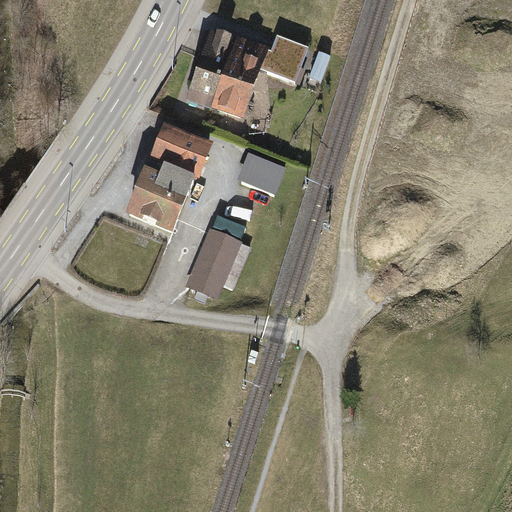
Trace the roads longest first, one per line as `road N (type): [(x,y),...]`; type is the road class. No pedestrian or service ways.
road 1 (track): [(323,340),(342,318),(351,214),(410,0)]
road 2 (track): [(158,313),(323,340),(331,361),(337,511)]
road 3 (primary): [(0,276),(131,82),(175,0)]
